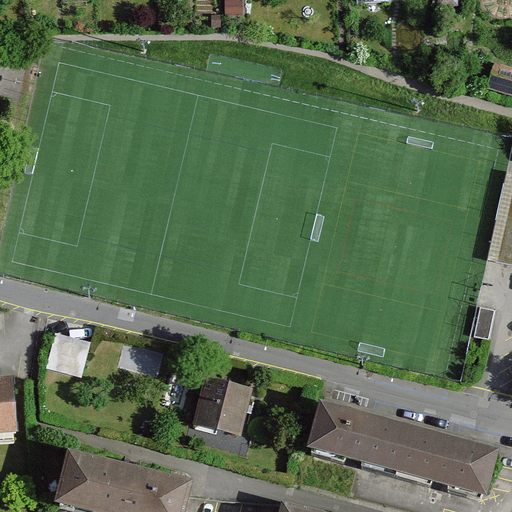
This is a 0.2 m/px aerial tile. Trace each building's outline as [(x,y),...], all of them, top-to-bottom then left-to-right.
[(511,70),(499,67),(492,89),(511,95),(511,70)] [(511,225),(502,266),(511,268),(511,225)] [(88,373),(92,337),(54,332),(49,368),(88,373)] [(468,372),(469,336),(416,334),(415,370),(468,372)] [(261,399),(211,383),(197,428),(247,444),(261,399)] [(0,389),(0,452),(36,451),(34,388),(0,389)] [(511,473),(511,458),(330,411),(316,463),(502,511),(511,473)] [(194,511),(200,488),(79,460),(67,511),(194,511)]
